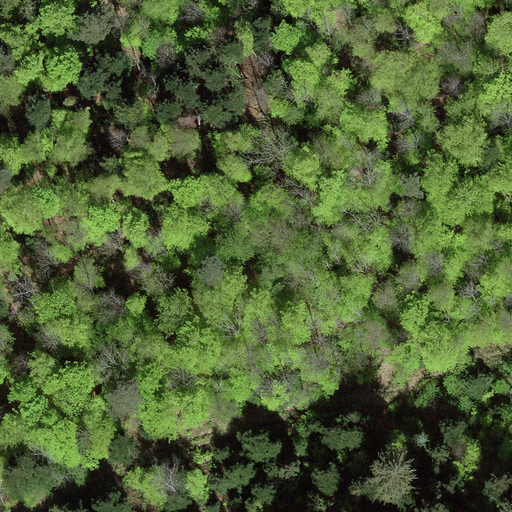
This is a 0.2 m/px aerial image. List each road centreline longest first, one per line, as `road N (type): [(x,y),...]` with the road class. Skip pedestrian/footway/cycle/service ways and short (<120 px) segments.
road 1 (track): [(29,511),(123,467),(272,418),(511,355)]
road 2 (track): [(430,0),(446,91),(440,203),(395,350),(372,396)]
road 3 (track): [(0,168),(18,383),(0,457)]
road 4 (track): [(0,40),(121,0)]
